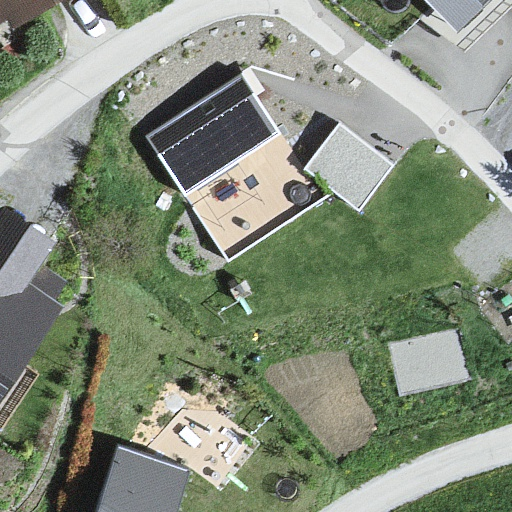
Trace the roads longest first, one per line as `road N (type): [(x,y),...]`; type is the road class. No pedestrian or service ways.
road 1 (residential): [(511,200),(484,164),(265,0)]
road 2 (residential): [(0,149),(232,0)]
road 3 (residential): [(371,511),(511,452)]
